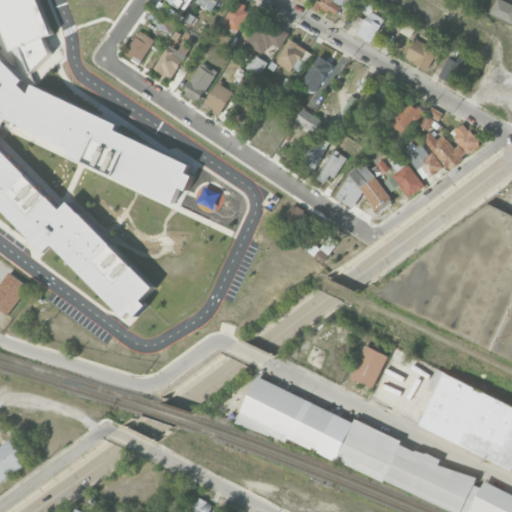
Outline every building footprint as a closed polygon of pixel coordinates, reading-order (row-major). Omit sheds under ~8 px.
[(0,52),(16,68),(19,65),(0,17),(0,0),(41,0),(55,33),(46,37),(52,53),(22,83),(31,93),(36,84),(121,124),(118,129),(193,164),(189,172),(196,176),(189,190),(183,187),(174,204),(71,155),(74,149),(4,116),(0,120),(0,146),(64,210),(72,202),(156,286),(143,299),(149,305),(137,317),(131,311),(125,317),(53,244),(46,251),(0,205),(0,52)] [(167,0),(186,9),(190,0),(167,0)] [(218,0),(198,0),(197,3),(213,11),(218,0)] [(244,9),(246,4),(237,0),(236,0),(224,23),(239,31),(249,12),(244,9)] [(315,0),(312,6),(336,17),(340,7),(350,11),(355,0),(315,0)] [(357,35),(372,42),(384,18),(373,12),(377,4),(370,0),(360,0),(356,7),(368,13),(357,35)] [(511,3),(505,0),(497,0),(492,13),(511,22),(511,3)] [(281,48),(288,34),(260,19),(248,44),(264,52),(269,42),(281,48)] [(155,40),(140,30),(124,54),(140,64),(155,40)] [(431,70),(440,49),(414,38),(405,58),(431,70)] [(291,71),(293,67),(302,71),(313,52),(289,39),(276,63),(291,71)] [(190,47),(182,43),(179,50),(168,45),(155,69),(173,79),(190,47)] [(246,68),(260,75),(267,61),(253,54),(246,68)] [(324,79),(334,65),(320,55),(310,69),(324,79)] [(461,68),(467,71),(471,61),(459,56),(457,61),(449,56),(439,76),(454,83),(461,68)] [(218,71),(203,62),(184,93),(200,102),(218,71)] [(204,106),(222,115),(234,90),(217,81),(204,106)] [(369,102),(380,109),(389,96),(378,89),(369,102)] [(262,96),(249,91),(239,116),(253,121),(262,96)] [(390,124),(408,136),(424,112),(406,100),(390,124)] [(439,120),(443,112),(431,106),(421,126),(429,130),(435,118),(439,120)] [(277,114),(264,108),(250,137),(263,143),(277,114)] [(295,120),(315,133),(323,120),(303,108),(295,120)] [(423,137),(450,170),(482,143),(465,122),(452,132),(460,143),(455,147),(444,134),(438,139),(431,131),(423,137)] [(276,146),(288,127),(281,123),(269,141),(276,146)] [(327,148),(311,139),(301,156),(305,159),(302,165),(313,172),(327,148)] [(444,166),(433,151),(429,154),(422,144),(407,155),(425,179),(444,166)] [(317,178),(325,183),(330,174),(335,177),(348,157),(335,149),(317,178)] [(398,171),(384,181),(392,191),(401,185),(410,197),(426,186),(402,155),(392,163),(398,171)] [(377,176),(389,170),(384,160),(372,166),(377,176)] [(335,188),(349,207),(366,194),(376,208),(390,197),(367,165),(335,188)] [(284,220),(302,229),(310,212),(293,203),(284,220)] [(511,212),(494,205),(387,277),(376,301),(511,360),(511,212)] [(323,263),(339,242),(331,235),(315,257),(323,263)] [(306,249),(315,255),(320,247),(311,242),(306,249)] [(9,315),(0,308),(0,285),(10,272),(30,286),(9,315)] [(373,386),(350,376),(366,343),(388,354),(373,386)] [(511,467),(421,424),(445,374),(511,405),(511,467)] [(337,459),(289,436),(287,440),(240,417),(260,376),(355,421),(337,459)] [(355,421),(478,479),(476,484),(481,487),(469,511),(456,511),(386,479),(385,482),(337,459),(355,421)] [(0,483),(30,463),(13,438),(0,446),(0,483)] [(469,511),(481,487),(484,480),(511,493),(511,511),(469,511)] [(209,511),(213,502),(193,496),(188,511),(209,511)]
